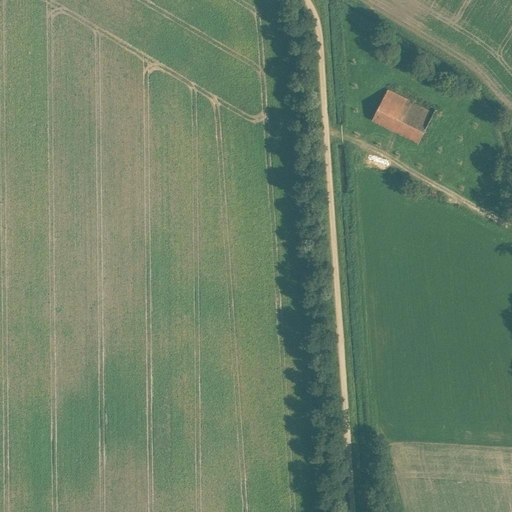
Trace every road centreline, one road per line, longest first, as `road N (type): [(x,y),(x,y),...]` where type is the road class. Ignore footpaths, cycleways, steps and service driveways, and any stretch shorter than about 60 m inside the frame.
road 1 (track): [(308,0),(319,27),(352,511)]
road 2 (track): [(325,127),(511,227)]
